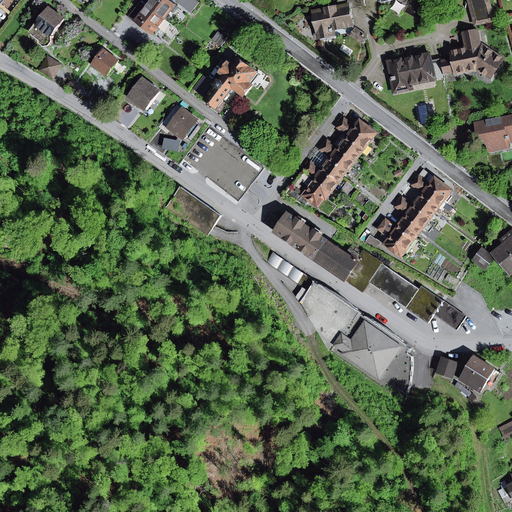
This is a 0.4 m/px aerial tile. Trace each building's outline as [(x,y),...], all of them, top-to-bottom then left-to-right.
[(145,4),(148,0),(147,0),(142,0),(138,6),(142,8),(145,4)] [(147,0),(148,0),(145,4),(164,19),(171,11),(174,13),(178,7),(169,0),(147,0)] [(192,12),(199,3),(195,0),(177,0),(192,12)] [(349,5),(350,9),(366,6),(364,1),(364,0),(338,0),(340,7),(349,5)] [(476,24),(494,20),(488,0),(475,0),(476,1),(474,1),(476,9),(472,10),(476,24)] [(158,28),(164,19),(145,4),(142,8),(138,6),(131,16),(156,36),(160,30),(158,28)] [(349,5),(340,7),(326,8),(326,9),(314,12),(319,38),(334,35),(333,29),(353,25),(351,19),(350,13),(350,9),(349,5)] [(54,42),(54,36),(53,36),(65,19),(51,8),(46,14),(44,11),(39,17),(42,19),(38,24),(37,24),(31,33),(41,41),(41,43),(46,47),(51,46),(54,42)] [(160,30),(171,39),(178,30),(164,19),(158,28),(160,30)] [(367,36),(355,28),(355,29),(351,35),(362,43),(367,36)] [(477,68),(491,78),(503,60),(482,46),(481,46),(478,30),(463,33),(466,49),(452,52),(453,58),(456,72),(456,73),(477,68)] [(218,33),(213,40),(222,47),(230,36),(224,32),(222,35),(218,33)] [(95,62),(93,65),(108,76),(119,61),(105,50),(97,59),(95,57),(92,61),(95,62)] [(412,84),(445,78),(444,74),(442,61),(432,63),(431,61),(430,54),(389,62),(395,93),(413,89),(412,88),(414,88),(414,85),(412,86),(412,84)] [(234,87),(239,91),(245,96),(254,85),(261,75),(236,56),(222,72),(226,75),(222,80),(220,80),(217,84),(218,86),(220,88),(210,101),(218,107),(224,99),(234,87)] [(48,57),(40,70),(53,78),(61,65),(48,57)] [(453,73),(450,59),(442,61),(444,74),(453,73)] [(254,85),(258,88),(265,79),(261,75),(254,85)] [(140,77),(127,94),(146,109),(159,91),(140,77)] [(220,88),(218,86),(205,77),(195,90),(210,101),(220,88)] [(234,87),(224,99),(229,103),(239,91),(234,87)] [(172,128),(171,128),(184,110),(178,106),(162,127),(169,133),(172,128)] [(184,110),(171,128),(172,128),(184,137),(197,120),(184,110)] [(508,143),(507,137),(511,135),(511,116),(479,123),(481,135),(486,134),(488,143),(490,151),(509,148),(508,143)] [(356,127),(345,118),(341,123),(369,144),(378,133),(361,120),(356,127)] [(344,142),(361,155),(369,144),(341,123),(337,128),(344,133),(348,136),(344,142)] [(477,123),(477,126),(481,143),(488,143),(486,134),(481,135),(479,123),(477,123)] [(252,185),(265,168),(210,125),(184,160),(239,202),(252,185)] [(344,142),(348,136),(344,133),(335,145),(339,149),(344,142)] [(163,148),(179,152),(181,142),(165,139),(163,148)] [(324,145),(352,166),(361,155),(344,142),(339,149),(335,145),(328,140),(324,145)] [(327,164),(344,177),(352,166),(324,145),(321,150),(332,158),(327,164)] [(327,164),(332,158),(321,150),(311,162),(323,170),(327,164)] [(308,167),(336,188),(344,177),(327,164),(323,170),(311,162),(308,167)] [(326,199),(327,199),(336,188),(308,167),(304,172),(307,175),(301,183),(297,180),(292,187),(311,201),(319,207),(326,199)] [(420,176),(426,181),(431,175),(424,170),(420,176)] [(311,201),(292,187),(297,180),(301,183),(307,175),(304,172),(286,194),(305,208),(311,201)] [(426,181),(420,176),(416,181),(444,202),(453,191),(436,178),(431,184),(426,181)] [(419,200),(436,213),(444,202),(416,181),(413,185),(423,194),(419,200)] [(181,187),(167,207),(208,236),(222,216),(181,187)] [(400,202),(427,224),(436,213),(419,200),(414,206),(403,198),(400,202)] [(326,199),(319,207),(329,215),(336,206),(327,199),(326,199)] [(402,222),(419,235),(427,224),(400,202),(396,207),(407,216),(402,222)] [(319,261),(331,243),(322,237),(315,231),(305,225),(298,220),(288,213),(275,231),(319,261)] [(305,225),(308,221),(301,216),(298,220),(305,225)] [(383,225),(411,246),(419,235),(402,222),(397,228),(387,220),(383,225)] [(385,244),(402,257),(411,246),(383,225),(379,229),(390,238),(385,244)] [(322,237),(325,233),(317,228),(315,231),(322,237)] [(505,244),(506,243),(511,251),(511,232),(502,240),(505,244)] [(380,241),(370,235),(366,241),(376,247),(376,246),(380,241)] [(319,261),(345,279),(361,256),(351,249),(347,254),(331,243),(319,261)] [(511,275),(511,273),(511,251),(506,243),(505,244),(494,254),(511,275)] [(494,258),(482,248),(474,261),(486,270),(494,258)] [(365,251),(361,256),(345,279),(364,292),(370,283),(383,264),(365,251)] [(266,263),(297,284),(305,274),(274,252),(266,263)] [(407,308),(420,289),(383,264),(370,283),(407,308)] [(308,292),(300,303),(335,363),(401,409),(407,398),(411,386),(413,372),(413,357),(408,353),(411,349),(407,346),(408,345),(403,342),(395,334),(381,324),(371,320),(357,310),(349,302),(342,297),(335,292),(324,287),(305,274),(297,284),(303,288),(308,292)] [(420,289),(407,308),(429,323),(436,314),(457,329),(466,316),(422,286),(420,289)] [(296,298),(300,303),(308,292),(303,288),(296,298)] [(460,380),(481,392),(486,385),(496,370),(475,357),(460,380)] [(443,358),(438,373),(452,378),(457,364),(443,358)] [(486,385),(491,389),(501,373),(496,370),(486,385)] [(469,396),(472,393),(458,383),(456,386),(469,396)] [(472,402),(477,398),(473,394),(469,399),(472,402)] [(501,429),(505,437),(511,433),(511,430),(509,425),(501,429)]
